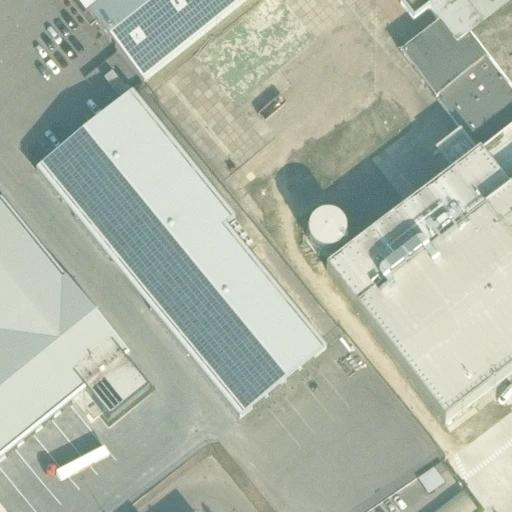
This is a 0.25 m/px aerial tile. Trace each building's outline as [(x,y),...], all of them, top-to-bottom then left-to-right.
[(76,0),(74,0),(72,2),(85,18),(87,16),(92,21),(110,43),(111,43),(116,49),(115,50),(143,86),(144,85),(144,84),(248,0),(77,0),(77,1),(76,0)] [(511,0),(406,0),(400,5),(413,22),(428,10),(439,24),(400,54),(477,155),(511,128),(511,0)] [(48,163),(36,173),(109,262),(149,312),(239,422),(326,351),(226,227),(235,220),(133,94),(123,101),(48,163)] [(428,205),(331,279),(356,312),(358,315),(358,314),(444,426),(511,374),(511,128),(477,155),(423,198),(428,205)] [(0,340),(6,347),(0,351),(0,483),(100,398),(122,423),(159,391),(140,363),(142,361),(7,205),(0,210),(0,340)]
